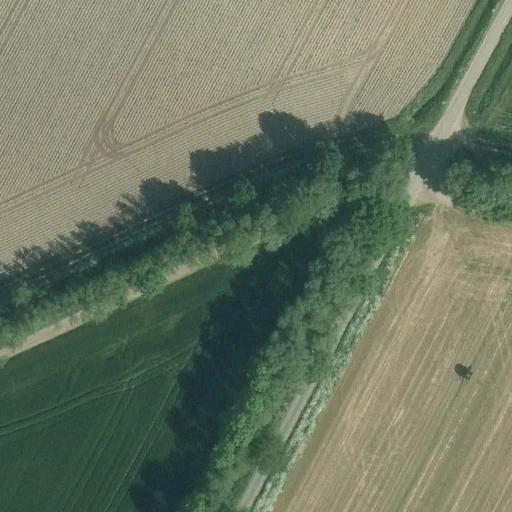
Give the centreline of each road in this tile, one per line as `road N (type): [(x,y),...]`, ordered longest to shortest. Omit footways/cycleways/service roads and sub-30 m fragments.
road 1 (track): [(511,0),(241,511)]
road 2 (track): [(511,148),(439,136),(333,141),(0,292)]
road 3 (track): [(511,209),(409,194),(341,202),(0,353)]
